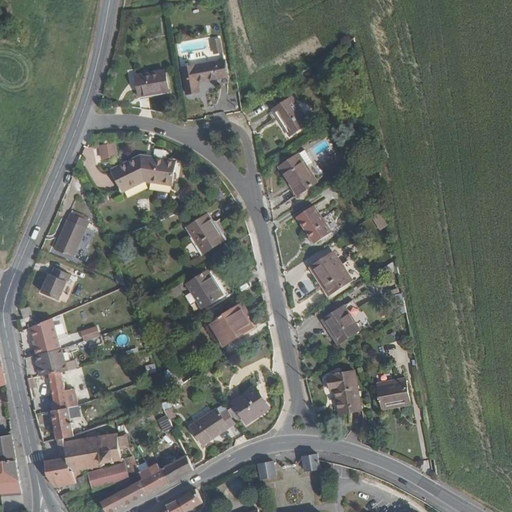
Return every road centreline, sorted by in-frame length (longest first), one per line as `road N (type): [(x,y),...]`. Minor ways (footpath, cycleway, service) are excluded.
road 1 (residential): [(307,442),(255,208),(180,136),(119,121),(78,123)]
road 2 (secondary): [(307,442),(246,453),(137,511)]
road 3 (secondary): [(6,293),(78,123)]
road 4 (secondary): [(473,511),(383,461),(307,442)]
road 5 (secondary): [(36,475),(6,333)]
road 6 (secondary): [(78,123),(109,0)]
